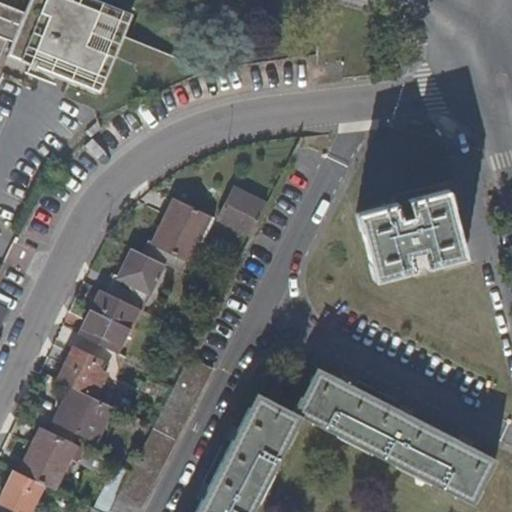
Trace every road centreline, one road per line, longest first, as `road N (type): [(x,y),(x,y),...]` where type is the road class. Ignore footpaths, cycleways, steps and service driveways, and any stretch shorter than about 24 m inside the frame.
road 1 (residential): [(0,378),(79,217),(153,147),(254,112),(357,101)]
road 2 (residential): [(255,306),(511,433)]
road 3 (residential): [(151,511),(255,306)]
road 4 (residential): [(255,306),(357,101)]
road 5 (residential): [(357,101),(430,90),(505,65)]
